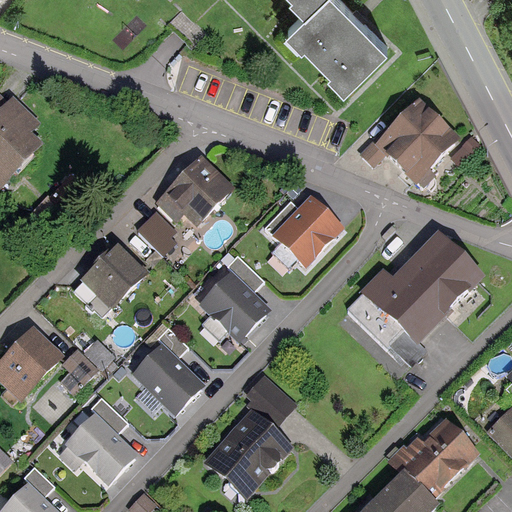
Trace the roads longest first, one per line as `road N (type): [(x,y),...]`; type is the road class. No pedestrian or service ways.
road 1 (residential): [(105,511),(392,206)]
road 2 (residential): [(206,128),(0,332)]
road 3 (residential): [(511,318),(318,511)]
road 4 (residential): [(0,53),(206,128)]
road 5 (residential): [(206,128),(392,206)]
road 6 (primary): [(511,136),(441,0)]
road 7 (residential): [(392,206),(511,246)]
